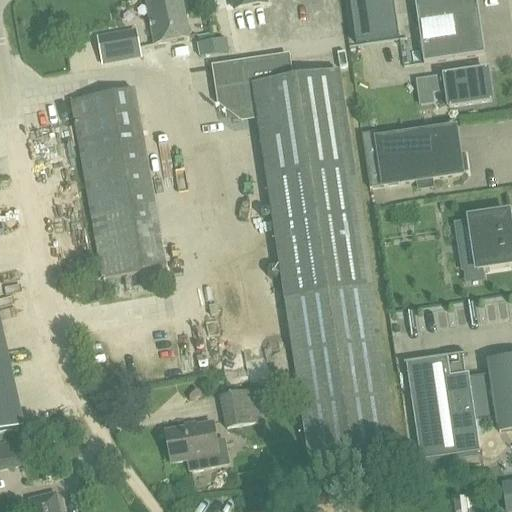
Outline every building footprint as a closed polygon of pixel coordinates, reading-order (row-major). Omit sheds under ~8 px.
[(147,0),(156,45),(190,39),(182,0),(147,0)] [(233,0),(235,10),(267,4),(266,0),(233,0)] [(305,36),(334,35),(332,0),(312,0),(314,23),(304,23),(305,36)] [(393,0),(349,0),(356,45),(399,39),(393,0)] [(413,0),(415,7),(423,65),(484,56),(476,0),(413,0)] [(234,41),(199,47),(201,58),(236,52),(234,41)] [(369,62),(373,80),(384,78),(380,59),(369,62)] [(308,469),(395,456),(370,290),(339,73),(264,84),(262,65),(214,71),(219,105),(232,114),(243,113),(242,110),(250,109),(250,111),(256,111),(284,302),(308,469)] [(417,82),(420,106),(433,104),(431,93),(446,91),(448,108),(491,102),(487,72),(417,82)] [(70,104),(102,281),(165,270),(136,92),(70,104)] [(479,128),(482,152),(508,149),(505,124),(479,128)] [(376,141),(383,189),(462,177),(462,173),(466,172),(464,157),(460,158),(455,129),(376,141)] [(0,203),(17,200),(15,184),(0,187),(0,210),(1,210),(0,205),(0,203)] [(469,221),(477,272),(511,267),(511,244),(511,245),(510,237),(511,236),(511,233),(511,234),(509,215),(469,221)] [(406,366),(407,376),(420,463),(418,463),(418,464),(482,455),(481,454),(479,454),(475,426),(497,422),(498,426),(511,424),(511,369),(490,373),(490,377),(469,380),(468,376),(464,377),(461,358),(467,357),(467,356),(461,357),(460,353),(446,355),(446,359),(404,366),(404,367),(406,366)] [(264,391),(257,392),(260,409),(267,407),(264,391)] [(220,398),(226,431),(262,425),(260,409),(257,392),(220,398)] [(190,475),(221,469),(213,425),(166,434),(172,466),(188,463),(190,475)] [(18,442),(0,446),(0,473),(24,468),(18,442)] [(216,491),(233,490),(232,470),(215,471),(216,491)] [(507,511),(511,511),(511,484),(503,486),(507,511)] [(367,511),(365,487),(314,492),(316,511),(337,511),(349,511),(367,511)] [(61,511),(62,511),(58,496),(33,501),(35,511),(61,511)] [(455,498),(456,511),(482,511),(480,496),(455,498)]
